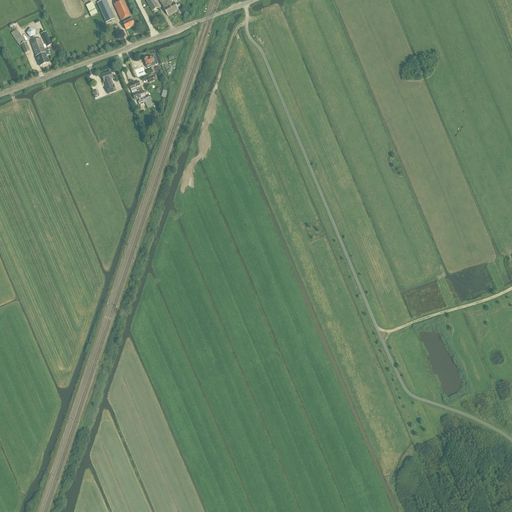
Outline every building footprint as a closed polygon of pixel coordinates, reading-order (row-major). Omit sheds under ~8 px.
[(112,13),(105,0),(97,4),(106,23),(115,19),(112,13)] [(153,0),(145,0),(152,11),(153,11),(158,8),(153,0)] [(158,0),(164,9),(168,16),(178,10),(174,4),(177,1),(176,0),(158,0)] [(124,1),(114,5),(121,21),(124,20),(125,23),(123,24),(126,30),(135,26),(132,20),(129,21),(128,18),(131,17),(124,1)] [(87,7),(92,17),(99,14),(94,4),(87,7)] [(17,30),(11,33),(19,46),(25,42),(17,30)] [(46,32),(41,35),(45,44),(50,42),(46,32)] [(40,39),(31,42),(36,57),(38,57),(39,61),(38,61),(40,67),(49,63),(46,56),(45,56),(44,55),(46,54),(40,39)] [(30,52),(26,43),(21,45),(25,54),(30,52)] [(144,60),(147,69),(156,66),(155,63),(153,57),(148,59),(148,58),(147,59),(146,58),(144,59),(144,60)] [(134,72),(136,77),(138,76),(139,77),(146,74),(143,68),(134,72)] [(111,73),(102,76),(104,82),(105,82),(107,88),(106,89),(108,95),(116,92),(114,86),(113,86),(111,80),(113,79),(111,73)] [(138,82),(133,84),(139,98),(146,96),(144,92),(143,92),(138,82)] [(129,86),(135,100),(139,98),(133,84),(129,86)]
